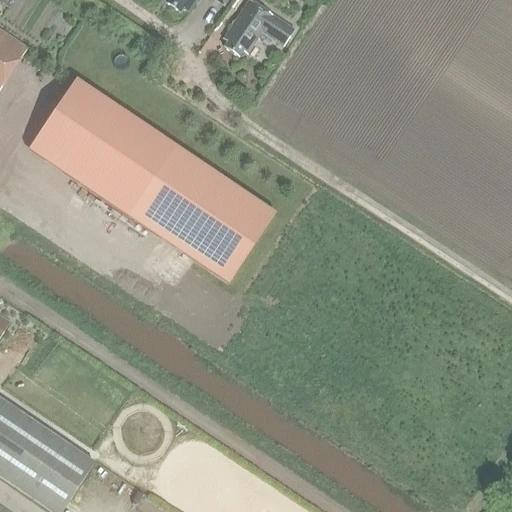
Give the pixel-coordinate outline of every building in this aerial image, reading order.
[(167,0),(168,0),(164,5),(180,17),(183,11),(186,14),(195,0),(209,0),(222,9),(228,0),(167,0)] [(302,0),(303,5),(308,9),(314,9),(318,4),(318,0),(302,0)] [(292,34),(270,19),(247,3),(220,42),(225,46),(222,50),(236,60),(240,55),(243,58),(259,36),(280,51),(292,34)] [(0,90),(25,52),(0,35),(0,90)] [(73,82),(27,150),(193,262),(228,285),(273,218),(73,82)] [(0,319),(0,339),(9,325),(0,319)] [(0,481),(44,511),(61,511),(93,466),(0,402),(0,481)]
